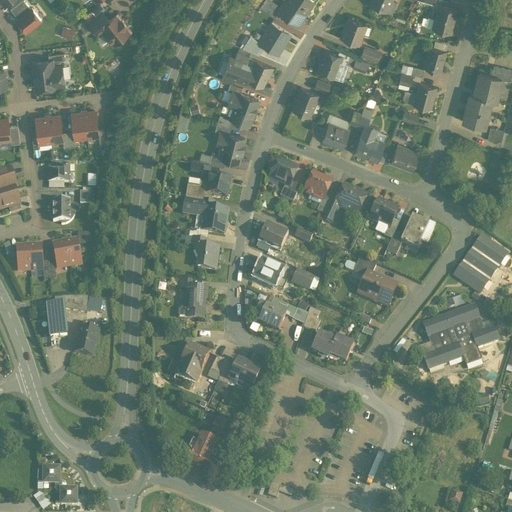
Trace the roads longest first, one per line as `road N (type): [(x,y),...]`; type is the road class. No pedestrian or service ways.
road 1 (secondary): [(203,0),(167,77),(138,195),(121,441)]
road 2 (residential): [(353,392),(236,333),(241,233),(264,135)]
road 3 (residential): [(421,198),(453,214),(460,238),(353,392)]
road 4 (residential): [(264,135),(421,198)]
road 5 (residential): [(467,44),(421,198)]
road 6 (residential): [(264,135),(285,78),(338,0)]
road 7 (residential): [(362,511),(396,426),(353,392)]
